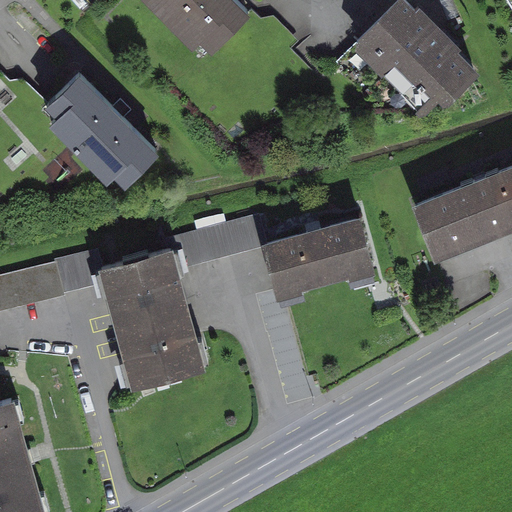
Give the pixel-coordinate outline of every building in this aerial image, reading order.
[(246,15),(231,0),(158,0),(208,51),(246,15)] [(483,67),(416,0),(404,0),(364,40),(437,112),(483,67)] [(161,146),(85,70),(51,103),(128,180),(161,146)] [(511,163),(427,197),(449,251),(511,225),(511,163)] [(367,215),(274,240),(287,287),(380,262),(367,215)] [(169,252),(107,267),(135,378),(197,362),(169,252)] [(0,395),(0,511),(21,511),(52,503),(19,390),(0,395)]
